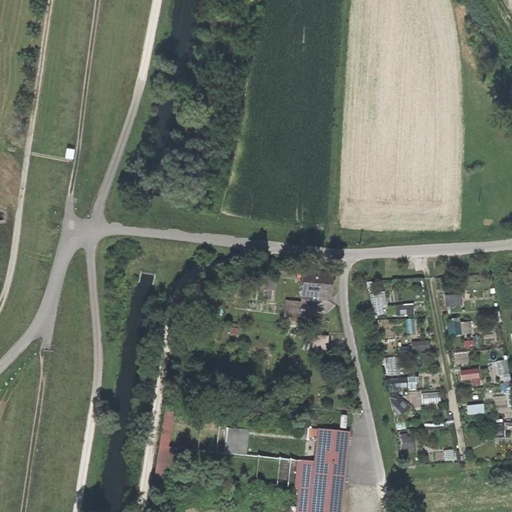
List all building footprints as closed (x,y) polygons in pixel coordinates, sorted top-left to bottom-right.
[(303,277),(301,297),(327,300),(329,279),(303,277)] [(378,312),(378,301),(384,301),(384,291),(370,291),(371,312),(378,312)] [(443,294),(444,305),(460,303),(459,293),(443,294)] [(299,318),(300,300),(284,299),(282,317),(299,318)] [(445,322),(446,334),(470,332),(469,319),(445,322)] [(410,340),(411,349),(426,348),(425,339),(410,340)] [(394,356),(383,357),(384,373),(395,371),(394,356)] [(497,376),(508,375),(506,358),(495,360),(497,376)] [(477,376),(476,367),(458,369),(459,378),(477,376)] [(177,446),(167,445),(170,413),(161,412),(156,460),(176,462),(177,446)] [(502,423),(489,424),(491,436),(503,435),(502,423)] [(224,428),(224,452),(246,453),(247,428),(224,428)] [(403,452),(413,450),(409,431),(399,433),(403,452)] [(300,461),(295,511),(342,511),(349,437),(317,434),(314,462),(300,461)]
